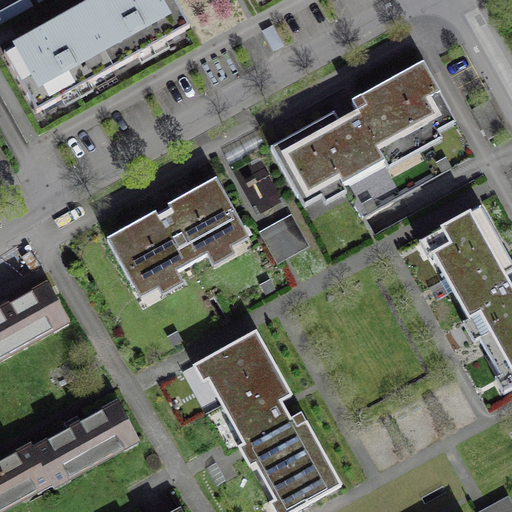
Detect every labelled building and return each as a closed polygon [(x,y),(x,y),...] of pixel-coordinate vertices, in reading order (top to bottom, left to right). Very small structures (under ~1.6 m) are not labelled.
[(101,0),(48,30),(1,56),(35,117),(189,31),(172,0),(101,0)] [(328,115),(270,146),(305,208),(386,164),(379,151),(451,111),(423,61),(353,100),(360,112),(334,126),(328,115)] [(236,182),(122,244),(156,308),(178,296),(183,304),(206,292),(198,278),(229,261),(237,274),(258,262),(253,253),(270,245),(236,182)] [(511,216),(509,211),(470,233),(480,250),(462,260),(498,327),(511,319),(511,216)] [(319,251),(301,219),(269,238),(287,269),(319,251)] [(0,316),(0,373),(87,326),(63,283),(2,316),(0,316)] [(279,338),(214,373),(224,392),(232,388),(266,451),(258,456),(270,479),(280,474),(298,508),(291,511),(330,511),(365,494),(325,420),(313,427),(303,408),(313,403),(279,338)] [(0,477),(0,511),(40,511),(156,450),(132,406),(93,427),(0,477)]
